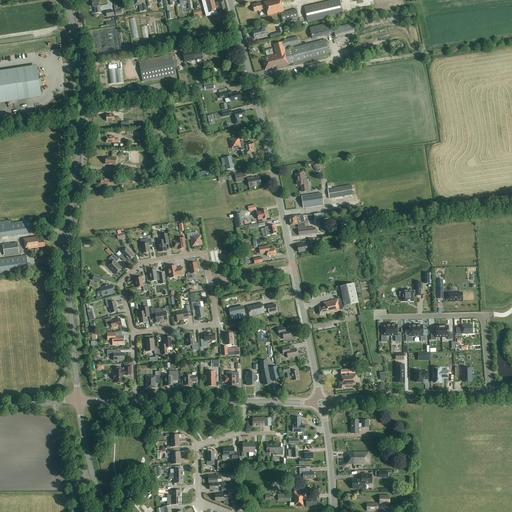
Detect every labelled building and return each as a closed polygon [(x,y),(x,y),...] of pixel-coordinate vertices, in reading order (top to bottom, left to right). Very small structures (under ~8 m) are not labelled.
[(132,0),(133,6),(139,5),(140,11),(146,11),(145,4),(142,5),(140,0),(132,0)] [(201,0),(206,17),(216,14),(226,11),(223,1),(218,2),(214,3),(213,0),(201,0)] [(260,3),(252,5),(254,12),(266,9),(267,16),(280,12),(283,12),(280,0),(270,0),(264,2),(264,4),(260,5),(260,3)] [(336,0),(304,7),(307,22),(343,14),(339,0),(336,0)] [(100,6),(99,1),(92,2),(92,7),(94,7),(95,13),(100,13),(99,6),(100,6)] [(289,11),(280,13),(283,22),(298,18),(296,9),(289,11)] [(330,29),(331,33),(334,33),(335,38),(354,32),(352,23),(330,29)] [(331,33),(330,29),(329,24),(310,29),(312,39),(331,34),(331,33)] [(270,35),(271,38),(283,35),(281,27),(277,28),(278,32),(270,35)] [(264,28),(252,31),(254,38),(266,35),(269,34),(267,28),(264,28)] [(262,58),(265,71),(289,65),(285,52),(284,48),(298,44),(296,36),(284,39),(285,41),(272,44),(275,55),(262,58)] [(290,49),(294,63),(329,54),(325,40),(290,49)] [(399,40),(398,40),(396,41),(393,42),(392,44),(391,46),(391,48),(392,49),(392,51),(394,53),(396,54),(397,54),(399,54),(401,54),(402,53),(404,52),(405,50),(405,48),(405,47),(405,45),(404,44),(403,43),(402,41),(400,41),(399,40)] [(204,58),(202,49),(193,51),(193,50),(182,52),(184,62),(195,60),(195,59),(197,58),(197,59),(204,58)] [(172,55),(138,62),(142,82),(176,75),(172,55)] [(0,98),(41,92),(37,69),(27,70),(26,67),(7,70),(7,73),(0,74),(0,98)] [(189,76),(191,86),(202,84),(200,73),(189,76)] [(126,89),(126,90),(127,91),(127,92),(128,93),(129,94),(130,94),(131,94),(132,94),(133,94),(133,93),(134,93),(135,92),(135,91),(135,90),(136,89),(135,89),(135,88),(135,87),(134,86),(133,86),(133,85),(132,85),(131,85),(130,85),(129,85),(128,86),(127,87),(127,88),(126,89)] [(239,92),(231,94),(230,90),(219,93),(220,97),(224,96),(224,99),(230,98),(231,101),(241,99),(239,92)] [(245,116),(244,110),(234,113),(235,119),(234,119),(235,125),(240,124),(239,118),(245,116)] [(243,142),(239,143),(238,138),(229,140),(231,149),(238,147),(240,149),(241,151),(243,151),(246,150),(246,153),(254,152),(253,147),(252,142),(244,144),(243,142)] [(226,169),(233,168),(231,156),(224,158),(226,169)] [(108,159),(105,159),(105,164),(115,166),(116,158),(109,157),(108,159)] [(243,178),(246,178),(245,172),(234,174),(236,183),(244,182),(243,178)] [(304,173),(295,174),(297,185),(301,185),(302,192),(308,191),(306,181),(305,181),(304,173)] [(259,177),(254,178),(254,177),(247,179),(248,187),(255,186),(261,185),(259,177)] [(117,185),(113,185),(113,184),(109,183),(109,180),(101,179),(100,185),(108,187),(108,186),(116,188),(117,185)] [(351,185),(327,189),(329,199),(353,195),(351,185)] [(301,196),(303,208),(323,205),(321,193),(301,196)] [(268,218),(266,210),(256,212),(258,220),(268,218)] [(243,226),(240,213),(233,215),(236,227),(243,226)] [(305,227),(303,215),(288,218),(290,226),(297,224),(298,229),(305,227)] [(9,221),(0,222),(0,237),(32,233),(30,221),(10,224),(9,221)] [(276,234),(275,225),(265,228),(266,236),(276,234)] [(298,236),(316,234),(315,227),(298,229),(298,236)] [(116,234),(118,240),(126,238),(124,232),(121,233),(120,230),(117,231),(118,234),(116,234)] [(192,233),(187,234),(188,240),(191,239),(193,246),(202,245),(200,235),(192,237),(192,233)] [(169,244),(168,234),(161,235),(162,240),(158,241),(160,252),(167,251),(166,244),(169,244)] [(37,237),(32,238),(23,239),(25,249),(28,248),(28,249),(45,246),(44,239),(37,240),(37,237)] [(148,243),(141,244),(142,247),(141,247),(140,248),(141,250),(142,251),(142,250),(143,253),(150,252),(149,246),(152,245),(151,238),(148,239),(148,243)] [(185,248),(184,238),(176,239),(177,242),(173,243),(174,248),(181,247),(181,248),(185,248)] [(297,245),(298,252),(307,251),(307,249),(316,247),(315,238),(308,239),(309,245),(306,245),(305,243),(297,245)] [(17,243),(14,243),(2,245),(2,246),(1,246),(1,249),(3,248),(4,256),(19,254),(17,243)] [(274,248),(271,249),(271,248),(269,249),(268,246),(259,248),(260,254),(267,253),(267,256),(275,255),(274,248)] [(122,253),(123,254),(120,256),(125,261),(127,259),(130,261),(134,256),(127,248),(125,249),(124,249),(122,250),(122,251),(123,252),(122,253)] [(112,262),(108,266),(116,274),(122,268),(118,264),(116,262),(119,259),(114,254),(109,259),(112,262)] [(0,259),(0,275),(29,271),(27,256),(0,259)] [(188,273),(189,279),(195,278),(194,273),(198,273),(196,263),(189,264),(190,272),(188,273)] [(176,269),(176,266),(168,267),(170,277),(177,276),(177,275),(184,274),(183,268),(176,269)] [(156,269),(149,270),(151,281),(160,280),(161,285),(166,284),(164,273),(159,274),(160,275),(157,276),(156,269)] [(99,283),(100,283),(102,277),(94,275),(92,280),(97,282),(99,283)] [(143,285),(142,277),(135,278),(137,287),(143,286),(144,292),(147,291),(146,284),(143,285)] [(90,281),(89,286),(99,289),(99,291),(101,290),(101,288),(99,283),(97,282),(96,283),(90,281)] [(343,301),(344,306),(358,303),(354,284),(340,287),(342,299),(337,300),(337,303),(343,301)] [(415,291),(402,291),(402,302),(413,302),(413,294),(415,294),(415,296),(420,296),(420,284),(415,284),(415,291)] [(107,294),(113,293),(111,285),(101,288),(101,290),(102,295),(103,295),(104,296),(106,295),(107,294)] [(448,293),(449,301),(455,301),(455,302),(458,302),(458,301),(462,301),(461,292),(448,293)] [(113,302),(111,297),(105,299),(107,307),(109,306),(111,313),(118,311),(115,301),(113,302)] [(324,306),(319,307),(320,315),(327,313),(327,314),(339,311),(337,303),(337,300),(324,303),(324,306)] [(201,304),(199,302),(192,303),(193,311),(196,310),(198,318),(204,317),(203,308),(201,308),(201,304)] [(277,312),(275,304),(267,306),(267,307),(263,307),(263,303),(248,306),(250,316),(264,313),(264,311),(268,311),(269,313),(277,312)] [(187,310),(181,311),(183,320),(188,319),(187,312),(190,311),(189,305),(186,306),(187,310)] [(163,312),(160,313),(162,322),(167,321),(166,314),(170,313),(168,306),(165,306),(165,308),(162,309),(163,312)] [(228,309),(231,320),(246,317),(243,306),(228,309)] [(138,312),(139,318),(138,318),(138,323),(140,322),(140,323),(147,322),(146,318),(149,317),(148,307),(141,309),(141,312),(138,312)] [(162,322),(160,313),(155,313),(154,308),(151,308),(153,321),(156,320),(156,322),(162,322)] [(181,311),(176,311),(176,310),(172,311),(173,317),(177,316),(177,320),(183,320),(181,311)] [(112,321),(111,318),(105,320),(107,327),(111,326),(112,328),(122,325),(120,319),(112,321)] [(391,325),(384,325),(384,335),(381,335),(381,342),(387,342),(386,336),(391,336),(391,325)] [(397,325),(391,325),(391,336),(395,336),(395,342),(401,341),(401,335),(397,335),(397,325)] [(416,326),(409,326),(409,336),(406,336),(406,342),(411,342),(411,337),(416,337),(416,326)] [(423,326),(416,326),(416,337),(420,337),(420,342),(425,342),(425,336),(423,336),(423,326)] [(473,326),(461,327),(461,330),(462,330),(462,336),(474,335),(473,326)] [(294,337),(292,330),(285,331),(285,327),(278,329),(279,336),(283,335),(283,339),(294,337)] [(443,339),(443,328),(437,328),(437,336),(433,336),(433,342),(438,342),(438,339),(443,339)] [(450,328),(443,328),(443,339),(450,339),(450,341),(454,341),(454,336),(450,336),(450,328)] [(113,345),(117,345),(117,344),(124,343),(124,336),(115,336),(115,333),(107,333),(108,340),(112,340),(113,345)] [(201,339),(201,347),(208,347),(207,341),(215,340),(215,333),(204,334),(205,339),(201,339)] [(233,344),(232,334),(225,334),(226,345),(233,344)] [(186,342),(187,342),(187,346),(192,345),(193,350),(199,350),(198,343),(195,343),(194,335),(186,336),(187,339),(186,339),(185,340),(186,342)] [(168,354),(168,348),(172,348),(171,337),(164,338),(164,344),(160,345),(161,355),(168,354)] [(158,348),(154,348),(153,339),(145,340),(146,351),(154,351),(154,354),(155,354),(155,357),(149,358),(149,361),(159,360),(158,348)] [(234,349),(228,349),(228,346),(220,347),(221,356),(234,355),(234,349)] [(297,356),(296,348),(289,350),(289,346),(282,348),(283,355),(287,354),(288,358),(297,356)] [(118,350),(109,350),(107,350),(107,357),(113,357),(114,360),(117,360),(117,361),(121,361),(120,360),(124,360),(124,353),(118,353),(118,350)] [(269,376),(267,368),(266,368),(266,364),(260,364),(261,369),(263,380),(264,385),(270,384),(269,379),(268,379),(268,376),(269,376)] [(395,365),(396,373),(396,377),(396,382),(404,382),(404,373),(404,369),(404,364),(395,365)] [(131,365),(125,365),(125,370),(123,370),(123,368),(114,368),(115,383),(123,383),(123,377),(124,377),(125,376),(125,375),(131,375),(131,365)] [(276,367),(270,368),(272,381),(279,380),(276,367)] [(299,379),(297,371),(291,372),(291,371),(290,371),(289,367),(283,369),(284,373),(287,372),(288,379),(292,379),(293,381),(299,379)] [(441,371),(441,368),(433,368),(433,382),(441,382),(441,378),(447,378),(447,371),(441,371)] [(165,386),(172,386),(172,381),(179,381),(178,370),(169,370),(169,375),(165,375),(165,386)] [(155,379),(159,379),(159,371),(155,371),(155,376),(146,376),(146,388),(155,388),(155,379)] [(238,372),(232,372),(232,371),(226,371),(226,376),(225,376),(224,377),(224,382),(225,382),(228,382),(228,386),(235,386),(235,379),(238,379),(238,372)] [(471,371),(463,371),(464,383),(472,383),(471,371)] [(184,375),(184,381),(182,381),(182,384),(184,384),(184,385),(192,385),(192,382),(197,382),(197,376),(196,376),(196,372),(192,373),(192,375),(184,375)] [(207,372),(207,386),(215,386),(215,380),(216,380),(216,376),(215,376),(215,372),(207,372)] [(247,385),(254,385),(254,380),(255,380),(255,382),(258,382),(258,374),(254,375),(254,372),(247,372),(247,376),(245,376),(245,381),(247,381),(247,385)] [(422,373),(414,373),(414,384),(422,384),(422,380),(428,380),(427,374),(422,374),(422,373)] [(341,379),(335,379),(336,389),(342,389),(341,386),(348,386),(348,387),(352,387),(352,386),(355,385),(355,374),(341,375),(341,379)] [(300,417),(293,417),(293,425),(292,425),(292,432),(305,432),(305,429),(305,427),(305,425),(300,425),(300,417)] [(263,426),(267,426),(267,418),(253,418),(253,427),(263,426)] [(358,420),(350,420),(351,433),(358,433),(358,427),(362,427),(368,427),(368,420),(361,420),(361,423),(358,424),(358,420)] [(273,444),(266,444),(266,449),(262,449),(262,456),(269,455),(269,453),(273,453),(273,444)] [(279,449),(279,444),(273,444),(273,453),(276,453),(276,455),(283,455),(283,449),(279,449)] [(223,448),(223,456),(222,456),(222,459),(223,460),(224,461),(225,461),(226,460),(227,459),(227,455),(232,455),(232,459),(237,459),(237,453),(234,453),(234,447),(230,447),(230,448),(223,448)] [(157,451),(157,459),(161,459),(161,454),(165,454),(165,450),(157,451)] [(369,452),(347,453),(348,464),(369,464),(369,452)] [(214,453),(207,453),(207,461),(207,465),(215,465),(215,468),(219,468),(219,461),(215,461),(214,461),(214,453)] [(307,468),(301,469),(299,469),(300,480),(314,479),(314,472),(307,472),(307,468)] [(352,479),(352,489),(365,489),(365,483),(372,482),(372,474),(362,474),(362,479),(352,479)] [(302,494),(300,494),(300,490),(294,490),(294,506),(302,506),(302,501),(306,501),(306,506),(311,506),(311,505),(316,505),(316,498),(306,498),(302,498),(302,494)] [(228,498),(224,498),(223,494),(215,495),(215,501),(224,501),(224,504),(229,504),(228,498)] [(380,495),(380,503),(366,503),(366,511),(379,511),(379,505),(382,505),(382,503),(390,503),(390,499),(389,499),(389,495),(380,495)]
